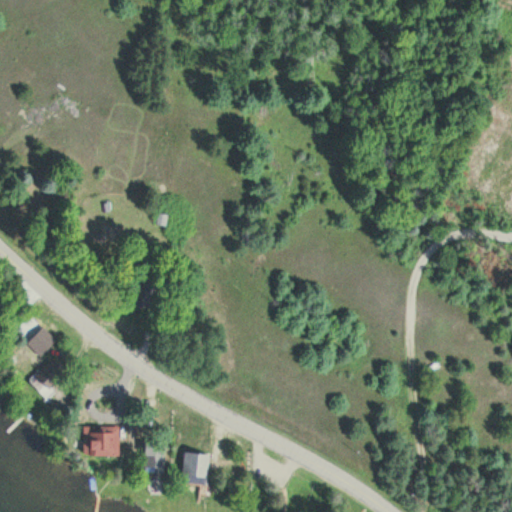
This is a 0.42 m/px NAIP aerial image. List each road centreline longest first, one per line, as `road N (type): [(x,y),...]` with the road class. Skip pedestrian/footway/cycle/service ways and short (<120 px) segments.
road 1 (residential): [(0,253),(149,380),(379,511)]
road 2 (track): [(420,511),(416,276),(450,242),(511,240)]
